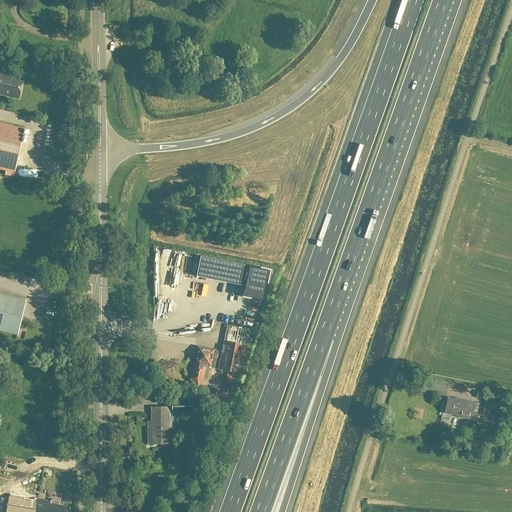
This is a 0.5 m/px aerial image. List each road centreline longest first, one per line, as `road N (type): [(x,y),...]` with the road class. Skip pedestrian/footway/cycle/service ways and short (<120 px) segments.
road 1 (motorway): [(411,0),(230,511)]
road 2 (unclassified): [(348,511),(511,7)]
road 3 (primary): [(100,511),(98,151)]
road 4 (motorway): [(322,338),(443,0)]
road 5 (motorway): [(371,0),(331,71),(285,112),(212,141),(98,151)]
road 6 (motorway): [(261,511),(322,338)]
road 7 (motorway): [(281,511),(322,338)]
road 8 (tertiary): [(98,151),(96,0)]
